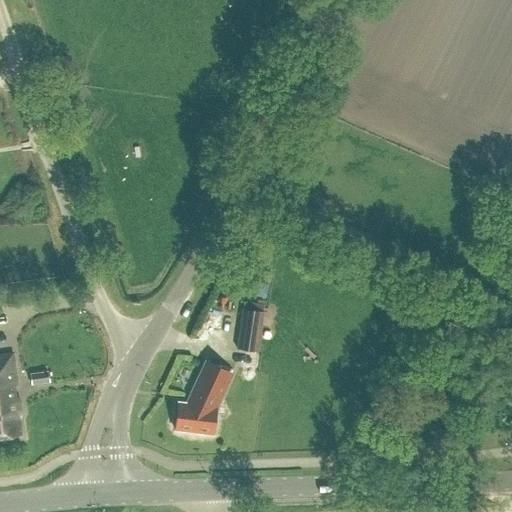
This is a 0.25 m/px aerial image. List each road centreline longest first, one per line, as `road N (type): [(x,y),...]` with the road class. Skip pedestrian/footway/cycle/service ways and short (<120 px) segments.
road 1 (tertiary): [(138,357),(210,236),(330,0)]
road 2 (unclassified): [(138,357),(96,290),(0,6)]
road 3 (tertiary): [(211,490),(511,482)]
road 4 (tertiary): [(104,497),(108,419),(138,357)]
